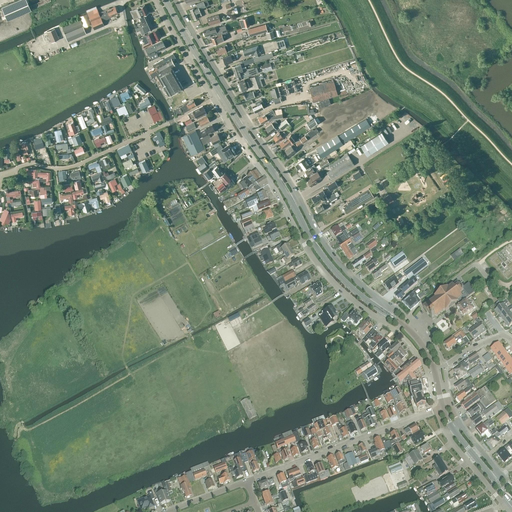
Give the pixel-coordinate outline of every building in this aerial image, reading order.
[(33,9),(28,0),(17,0),(3,6),(9,20),(33,9)] [(199,9),(206,7),(203,1),(196,4),(197,6),(190,9),(194,19),(202,16),(199,9)] [(135,9),(136,11),(139,17),(148,13),(144,5),(135,9)] [(104,11),(99,13),(102,21),(110,18),(110,17),(118,13),(115,7),(109,9),(109,8),(103,10),(104,11)] [(97,9),(87,13),(91,24),(92,24),(94,30),(104,26),(102,21),(99,13),(97,9)] [(61,27),(66,38),(67,38),(68,41),(88,33),(87,29),(92,27),(91,24),(87,13),(81,16),(82,18),(61,27)] [(143,25),(150,22),(148,18),(149,18),(149,17),(148,15),(147,15),(146,15),(140,18),(143,25)] [(207,18),(209,25),(220,21),(218,15),(207,18)] [(153,29),(150,22),(143,25),(142,26),(145,32),(153,29)] [(265,24),(247,29),(249,36),(262,32),(267,31),(265,24)] [(227,32),(225,26),(216,28),(215,27),(203,31),(205,36),(206,36),(207,38),(211,37),(210,35),(212,34),(213,36),(217,34),(218,35),(227,32)] [(47,31),(52,42),(59,39),(59,38),(58,36),(54,28),(47,31)] [(151,42),(161,37),(157,29),(152,32),(141,37),(145,44),(142,46),(144,49),(152,44),(151,42)] [(224,41),(221,34),(211,38),(214,44),(224,41)] [(284,37),(276,39),(278,44),(281,43),(282,45),(286,44),(284,37)] [(346,38),(294,51),(296,59),(348,46),(346,38)] [(162,41),(145,49),(148,56),(149,56),(151,60),(158,57),(156,52),(166,48),(162,41)] [(219,55),(229,51),(226,45),(216,49),(219,55)] [(258,45),(242,50),(244,56),(254,53),(255,57),(261,55),(258,45)] [(232,59),(235,58),(233,54),(230,55),(223,58),(225,64),(233,61),(232,59)] [(155,68),(149,71),(152,77),(159,73),(159,74),(165,85),(163,87),(168,96),(183,88),(171,67),(175,65),(171,59),(169,60),(167,57),(163,59),(153,64),(155,68)] [(232,67),(231,68),(232,70),(233,70),(234,73),(242,70),(246,69),(245,65),(254,62),(253,58),(242,61),(242,64),(240,64),(240,63),(232,67)] [(270,63),(261,66),(263,73),(272,70),(270,63)] [(242,70),(234,73),(237,80),(241,78),(242,79),(248,76),(248,75),(253,73),(252,69),(246,71),(243,73),(242,70)] [(259,80),(257,75),(252,78),(256,89),(263,86),(261,79),(259,80)] [(247,88),(249,87),(247,82),(245,82),(244,80),(237,82),(241,91),(248,89),(247,88)] [(333,81),(309,88),(314,103),(338,95),(333,81)] [(277,86),(270,88),(272,95),(279,93),(277,86)] [(130,89),(120,92),(123,99),(132,96),(130,89)] [(254,95),(257,95),(255,91),(244,94),(246,100),(255,97),(254,95)] [(287,100),(286,95),(273,99),(274,104),(284,101),(287,100)] [(184,104),(184,105),(175,110),(172,111),(175,117),(178,115),(187,110),(187,111),(196,106),(193,100),(186,104),(186,103),(184,104)] [(252,107),(255,112),(263,108),(262,106),(266,104),(264,101),(260,103),(258,101),(255,102),(257,105),(252,107)] [(204,114),(206,113),(203,106),(193,111),(188,114),(190,119),(195,116),(197,119),(204,115),(204,114)] [(267,118),(271,115),(269,112),(258,118),(262,124),(268,120),(267,118)] [(201,126),(210,122),(207,116),(198,120),(199,122),(196,123),(198,127),(201,126)] [(314,118),(307,123),(310,129),(318,124),(314,118)] [(366,118),(338,136),(316,149),(322,157),(343,144),(342,143),(371,126),(366,118)] [(70,133),(78,130),(74,119),(67,122),(69,126),(67,127),(70,133)] [(286,119),(278,126),(281,130),(289,124),(286,119)] [(270,133),(272,132),(276,129),(275,127),(277,125),(274,121),(272,123),(265,128),(270,133)] [(186,133),(196,128),(194,123),(183,127),(186,133)] [(205,131),(202,132),(204,136),(207,135),(210,133),(210,134),(215,132),(214,130),(215,130),(214,127),(213,127),(212,125),(204,128),(205,131)] [(54,128),(57,140),(64,138),(62,127),(54,128)] [(315,129),(315,128),(311,131),(310,131),(304,135),(305,136),(300,139),(299,138),(294,142),(295,143),(291,146),(291,145),(285,150),(289,156),(295,151),(294,149),(298,146),(303,143),(302,143),(307,139),(313,135),(318,131),(316,128),(315,129)] [(191,154),(204,149),(195,130),(183,136),(191,154)] [(283,137),(286,135),(284,131),(280,134),(279,133),(273,137),(277,142),(283,137)] [(367,156),(388,142),(381,132),(360,146),(367,156)] [(100,140),(105,138),(104,134),(95,137),(97,144),(101,143),(100,140)] [(209,134),(200,138),(201,141),(203,144),(208,142),(211,141),(213,144),(220,140),(217,134),(210,137),(209,134)] [(286,138),(279,144),(283,148),(289,143),(290,144),(295,140),(291,135),(286,139),(286,138)] [(69,137),(71,144),(81,142),(80,138),(75,139),(74,136),(69,137)] [(68,140),(58,142),(59,148),(69,147),(68,140)] [(353,143),(351,140),(339,147),(341,150),(353,143)] [(219,145),(211,150),(213,155),(219,151),(225,160),(235,154),(228,143),(221,148),(219,145)] [(77,153),(85,150),(83,144),(74,147),(77,153)] [(331,170),(327,173),(331,179),(354,164),(347,154),(328,166),(331,170)] [(149,169),(154,167),(152,164),(148,166),(147,164),(151,162),(148,155),(137,160),(143,174),(149,171),(149,169)] [(110,161),(107,161),(106,156),(100,157),(101,165),(110,164),(110,161)] [(132,156),(123,160),(126,168),(132,165),(133,167),(138,165),(136,161),(134,162),(132,156)] [(92,173),(94,180),(103,178),(99,159),(88,162),(89,166),(96,164),(98,171),(92,173)] [(302,160),(297,163),(298,164),(296,165),(295,166),(297,169),(298,169),(301,168),(303,170),(307,168),(307,167),(309,166),(304,159),(302,160)] [(321,168),(329,163),(328,161),(327,160),(319,164),(321,168)] [(204,163),(197,167),(201,173),(208,168),(204,163)] [(311,167),(304,171),(308,176),(315,172),(321,168),(319,164),(315,167),(314,165),(311,167)] [(217,177),(223,173),(217,166),(211,170),(209,168),(203,173),(208,179),(214,174),(217,177)] [(249,175),(248,177),(250,180),(249,180),(252,184),(253,184),(262,177),(256,169),(249,175)] [(79,171),(70,173),(72,180),(81,178),(79,171)] [(120,175),(125,185),(132,181),(127,172),(120,175)] [(225,184),(231,178),(225,172),(219,177),(225,184)] [(321,178),(317,172),(310,176),(311,178),(307,180),(308,181),(307,182),(307,183),(307,184),(308,185),(309,186),(310,185),(311,186),(317,182),(316,180),(318,179),(319,180),(321,178)] [(452,184),(448,177),(451,176),(448,172),(441,176),(447,186),(452,184)] [(252,188),(254,186),(253,184),(252,184),(247,178),(243,181),(248,189),(251,187),(252,188)] [(268,185),(263,178),(255,182),(253,184),(254,186),(255,188),(254,188),(256,192),(268,185)] [(115,179),(112,180),(108,182),(112,191),(116,189),(114,185),(117,184),(115,179)] [(121,180),(117,182),(121,192),(125,190),(121,180)] [(330,191),(338,186),(335,181),(327,186),(330,191)] [(227,187),(223,183),(217,188),(221,192),(227,187)] [(50,186),(41,187),(40,188),(40,189),(40,198),(42,198),(42,202),(50,202),(50,201),(51,201),(51,197),(44,197),(44,194),(46,194),(46,190),(50,190),(50,186)] [(72,189),(73,195),(85,193),(84,187),(72,189)] [(12,193),(12,196),(21,194),(20,188),(7,190),(8,194),(12,193)] [(238,201),(251,192),(250,190),(249,190),(247,188),(235,196),(238,201)] [(105,196),(106,199),(110,199),(109,189),(103,190),(103,192),(100,192),(101,197),(105,196)] [(347,212),(373,196),(369,189),(342,205),(347,212)] [(315,203),(321,199),(322,200),(327,197),(323,190),(311,197),(315,203)] [(418,190),(412,195),(415,200),(422,195),(418,190)] [(258,205),(256,201),(259,200),(260,203),(268,200),(265,191),(257,194),(253,196),(254,198),(245,202),(248,209),(256,206),(258,205)] [(339,195),(337,192),(334,194),(324,200),(324,201),(321,203),(321,204),(316,207),(317,210),(316,210),(318,213),(319,212),(319,213),(326,208),(325,206),(332,201),(331,201),(336,198),(336,197),(339,195)] [(72,194),(62,195),(59,195),(60,200),(63,200),(63,199),(67,198),(67,199),(68,199),(69,203),(72,203),(73,204),(75,204),(75,202),(75,201),(74,201),(72,201),(72,194)] [(394,201),(389,194),(386,197),(381,199),(385,206),(389,203),(390,203),(394,201)] [(95,206),(101,204),(98,195),(89,197),(90,201),(94,200),(95,206)] [(86,201),(78,204),(79,209),(83,208),(82,209),(83,212),(89,210),(86,201)] [(259,204),(258,205),(256,206),(258,211),(270,206),(268,201),(259,204)] [(72,205),(64,206),(65,210),(69,209),(70,215),(74,215),(74,211),(73,211),(72,205)] [(264,215),(262,216),(260,217),(261,219),(265,218),(266,220),(273,217),(270,209),(263,212),(264,215)] [(42,211),(31,212),(32,217),(32,216),(33,220),(36,219),(36,216),(42,216),(42,211)] [(12,222),(16,221),(16,217),(22,216),(22,212),(11,214),(11,218),(12,218),(12,222)] [(10,220),(9,215),(3,213),(0,220),(8,224),(10,220)] [(246,234),(255,230),(250,219),(241,223),(246,234)] [(418,251),(448,234),(441,221),(410,239),(415,247),(417,246),(419,249),(417,251),(418,251)] [(271,231),(272,230),(275,228),(275,227),(276,227),(275,225),(274,225),(273,223),(265,226),(267,229),(264,230),(266,235),(272,232),(271,231)] [(340,230),(338,226),(331,231),(335,237),(342,233),(346,230),(344,227),(340,230)] [(349,239),(352,237),(358,232),(359,232),(357,229),(348,235),(346,232),(336,238),(341,245),(346,241),(349,239)] [(271,242),(272,241),(275,240),(275,239),(279,237),(278,235),(278,233),(277,233),(277,232),(269,235),(269,237),(267,237),(268,239),(267,240),(268,242),(271,241),(271,242)] [(358,232),(352,237),(354,241),(361,236),(358,232)] [(250,237),(247,238),(249,243),(260,238),(258,235),(251,238),(250,237)] [(260,238),(249,243),(252,248),(255,247),(255,248),(263,244),(260,238)] [(341,245),(339,246),(342,250),(345,255),(355,248),(349,239),(346,241),(341,245)] [(374,241),(367,246),(370,250),(377,245),(374,241)] [(233,245),(227,248),(231,256),(237,252),(233,245)] [(284,254),(291,251),(287,245),(283,248),(281,245),(276,248),(279,254),(282,252),(284,254)] [(262,249),(260,249),(261,252),(266,265),(273,262),(268,249),(267,246),(262,249)] [(355,248),(345,255),(349,260),(354,257),(357,255),(355,252),(357,251),(355,248)] [(460,249),(451,257),(455,262),(464,254),(460,249)] [(294,256),(291,251),(284,254),(285,257),(282,259),(286,265),(291,261),(289,258),(294,256)] [(358,262),(352,266),(355,270),(364,264),(364,265),(367,263),(365,261),(366,260),(372,256),(369,253),(364,257),(357,261),(358,262)] [(452,274),(472,259),(468,253),(448,268),(452,274)] [(295,269),(302,265),(299,260),(292,264),(288,266),(290,268),(293,266),(295,269)] [(409,281),(428,267),(423,260),(404,274),(409,281)] [(375,261),(366,267),(369,272),(376,268),(376,267),(378,266),(377,265),(377,264),(375,261)] [(381,273),(387,269),(385,265),(372,274),(375,279),(376,278),(377,279),(382,275),(381,273)] [(282,276),(283,278),(278,282),(280,285),(285,282),(296,276),(293,270),(282,276)] [(292,279),(284,284),(288,291),(296,286),(295,284),(297,283),(299,282),(302,285),(310,280),(306,272),(293,280),(292,279)] [(394,277),(385,283),(390,290),(399,283),(396,280),(394,277)] [(414,279),(395,295),(396,296),(396,297),(399,300),(400,299),(401,300),(405,296),(404,295),(418,283),(414,279)] [(436,298),(423,307),(432,320),(445,310),(446,311),(456,304),(458,307),(466,301),(465,300),(475,292),(469,284),(463,288),(458,281),(448,288),(447,287),(435,297),(436,298)] [(307,289),(311,295),(313,294),(314,295),(316,298),(322,294),(320,291),(322,290),(321,289),(322,289),(321,288),(322,287),(320,285),(319,285),(319,284),(318,284),(318,283),(311,287),(307,289)] [(421,302),(417,296),(422,292),(419,289),(414,292),(402,302),(405,306),(406,306),(410,311),(421,302)] [(307,309),(313,305),(310,299),(303,304),(307,309)] [(466,301),(458,307),(457,308),(461,313),(460,313),(463,318),(473,310),(475,308),(472,305),(470,306),(466,301)] [(499,316),(508,309),(505,306),(508,303),(507,301),(503,304),(495,310),(499,316)] [(303,312),(301,313),(303,316),(309,313),(310,315),(317,310),(313,305),(307,309),(306,309),(303,312)] [(322,313),(324,316),(322,317),(324,322),(323,322),(326,327),(333,323),(331,320),(337,317),(333,311),(334,310),(332,307),(322,313)] [(511,308),(511,307),(508,309),(499,316),(504,321),(511,315),(509,311),(511,309),(511,308)] [(190,327),(181,308),(174,311),(183,330),(190,327)] [(348,318),(356,325),(362,319),(354,311),(349,316),(346,314),(341,320),(344,323),(348,318)] [(306,327),(311,324),(308,318),(303,322),(306,327)] [(478,324),(474,327),(480,336),(486,331),(477,320),(475,321),(478,324)] [(364,321),(358,328),(361,330),(361,331),(366,335),(372,328),(372,327),(372,326),(370,324),(369,325),(367,323),(364,321)] [(480,336),(474,327),(470,330),(468,327),(465,328),(468,332),(474,340),(480,336)] [(380,335),(379,335),(377,332),(376,333),(373,330),(367,337),(363,341),(366,345),(367,343),(373,349),(383,338),(381,337),(381,336),(380,335)] [(445,344),(446,347),(446,348),(447,350),(448,349),(448,350),(457,344),(455,341),(457,339),(456,338),(460,335),(463,339),(466,337),(461,330),(454,335),(455,337),(445,344)] [(378,352),(375,355),(378,358),(383,353),(390,347),(385,341),(379,346),(380,348),(379,349),(377,351),(378,352)] [(393,354),(401,348),(397,343),(389,350),(390,351),(388,353),(389,354),(391,352),(393,354)] [(496,355),(503,350),(499,343),(491,349),(496,355)] [(398,357),(401,360),(407,355),(407,354),(407,353),(406,352),(405,352),(401,348),(396,353),(399,357),(398,357)] [(501,362),(508,356),(503,350),(496,355),(501,362)] [(468,358),(468,359),(472,364),(480,359),(476,353),(468,358)] [(395,354),(389,359),(385,363),(393,373),(392,374),(395,377),(396,377),(400,374),(402,372),(401,370),(399,368),(398,369),(392,363),(394,361),(400,367),(404,364),(401,360),(398,357),(395,354)] [(492,359),(488,354),(483,358),(487,364),(492,359)] [(506,368),(511,363),(511,360),(508,356),(501,362),(506,368)] [(415,359),(401,370),(402,372),(400,374),(396,377),(398,381),(401,380),(403,383),(417,380),(412,373),(421,366),(416,360),(415,359)] [(468,359),(461,364),(464,369),(464,370),(469,366),(467,364),(469,362),(471,365),(472,364),(468,359)] [(368,362),(360,368),(363,372),(371,366),(368,362)] [(373,366),(364,373),(368,379),(378,372),(379,374),(382,372),(376,364),(373,366)] [(456,373),(456,374),(464,369),(461,365),(454,370),(455,371),(454,372),(455,373),(456,373)] [(478,366),(468,373),(473,379),(483,372),(478,366)] [(464,369),(456,374),(458,375),(456,376),(459,380),(467,374),(464,370),(464,369)] [(459,393),(467,387),(463,380),(454,386),(459,393)] [(423,404),(425,404),(422,395),(419,395),(418,393),(422,392),(419,381),(417,381),(404,384),(404,388),(408,387),(410,395),(411,395),(412,398),(413,398),(416,406),(418,406),(423,405),(423,404)] [(399,387),(389,392),(396,406),(400,413),(402,412),(403,413),(404,412),(404,411),(406,410),(402,402),(398,396),(402,393),(399,387)] [(465,394),(471,390),(469,387),(456,397),(458,399),(457,399),(459,401),(460,402),(466,397),(465,394)] [(486,409),(496,401),(485,387),(475,394),(474,393),(464,401),(465,402),(462,405),(466,411),(480,400),(486,409)] [(393,401),(389,394),(384,397),(388,404),(393,401)] [(249,420),(256,416),(248,398),(241,402),(249,420)] [(488,421),(503,409),(498,402),(483,413),(482,413),(479,416),(471,421),(476,427),(483,422),(481,419),(485,416),(488,421)] [(486,410),(481,404),(480,403),(467,412),(471,418),(481,411),(483,413),(486,410)] [(390,418),(396,416),(393,408),(390,409),(388,406),(385,407),(386,411),(387,410),(390,418)] [(504,412),(496,419),(503,425),(511,417),(511,412),(508,408),(504,412)] [(364,419),(365,418),(369,427),(371,426),(371,427),(373,426),(373,425),(375,425),(372,418),(375,417),(372,409),(366,411),(367,413),(362,416),(364,419)] [(379,411),(383,421),(385,421),(386,421),(387,420),(389,419),(385,412),(384,412),(382,409),(379,411)] [(335,417),(329,420),(332,427),(337,425),(338,426),(337,426),(339,431),(340,431),(343,438),(349,436),(345,428),(343,429),(342,425),(339,424),(338,424),(335,417)] [(356,419),(357,421),(361,431),(366,428),(363,421),(362,417),(356,419)] [(325,421),(313,425),(316,433),(324,430),(326,437),(327,436),(328,440),(330,439),(331,443),(337,441),(331,427),(328,428),(325,421)] [(352,421),(346,424),(351,435),(357,432),(354,425),(352,421)] [(483,425),(477,429),(480,433),(479,434),(481,436),(482,436),(488,432),(492,437),(498,432),(497,432),(495,429),(492,432),(489,428),(494,424),(492,421),(485,426),(483,425)] [(415,425),(414,425),(404,431),(406,434),(410,432),(412,435),(419,431),(415,425)] [(492,437),(487,441),(493,447),(500,441),(498,438),(500,436),(501,437),(508,431),(505,426),(497,432),(498,432),(492,437)] [(311,436),(308,428),(302,431),(305,438),(311,436)] [(313,449),(319,447),(315,437),(314,437),(314,436),(316,435),(314,430),(310,431),(312,436),(311,437),(313,441),(310,442),(313,449)] [(421,431),(410,438),(415,445),(424,440),(423,438),(424,437),(421,431)] [(297,432),(293,433),(297,444),(298,446),(301,454),(308,452),(306,448),(308,447),(306,443),(300,445),(299,443),(301,442),(297,432)] [(390,434),(393,441),(390,442),(384,444),(387,452),(393,450),(391,445),(396,443),(400,442),(396,432),(393,433),(393,432),(391,433),(391,434),(390,434)] [(293,436),(284,440),(286,445),(290,444),(296,442),(293,436)] [(378,448),(383,446),(379,437),(373,440),(375,443),(374,444),(376,449),(372,451),(369,452),(372,459),(375,458),(381,455),(378,448)] [(277,449),(286,445),(284,440),(275,443),(277,449)] [(296,442),(290,444),(292,449),(290,450),(293,457),(299,455),(296,448),(298,447),(296,442)] [(361,445),(358,446),(362,456),(358,458),(355,459),(352,453),(345,456),(349,467),(357,464),(360,463),(368,460),(365,452),(367,451),(364,444),(363,444),(362,444),(361,445)] [(430,447),(429,447),(428,446),(428,447),(427,444),(418,449),(420,453),(422,452),(424,455),(431,450),(430,450),(431,449),(430,447)] [(278,452),(275,445),(271,447),(274,453),(275,456),(273,456),(276,464),(281,462),(279,454),(278,452)] [(284,461),(289,459),(286,451),(285,449),(279,452),(279,454),(281,453),(284,461)] [(504,463),(511,457),(505,449),(497,454),(504,463)] [(241,455),(242,457),(243,461),(248,459),(253,473),(259,470),(256,463),(260,461),(256,450),(252,451),(246,454),(245,454),(241,455)] [(416,450),(408,455),(407,453),(402,457),(410,468),(415,465),(422,461),(416,450)] [(338,454),(335,455),(339,465),(345,463),(341,453),(340,453),(339,453),(338,454)] [(337,466),(336,463),(333,456),(330,457),(328,457),(328,458),(327,458),(331,469),(337,466)] [(243,461),(242,457),(234,460),(238,471),(231,473),(233,477),(235,476),(236,479),(243,477),(240,469),(243,467),(245,466),(243,461)] [(437,468),(443,464),(439,457),(433,461),(435,465),(433,466),(435,470),(437,468)] [(227,469),(225,463),(213,467),(216,473),(227,469)] [(306,484),(317,479),(317,477),(318,476),(318,475),(316,470),(314,471),(312,464),(306,466),(308,474),(310,473),(311,474),(312,473),(312,475),(308,476),(307,475),(303,477),(306,484)] [(318,475),(318,476),(317,477),(317,479),(318,481),(320,480),(320,481),(330,477),(328,471),(325,472),(321,464),(315,466),(318,475)] [(448,472),(443,464),(437,468),(435,470),(439,477),(448,472)] [(391,475),(403,471),(400,465),(389,469),(391,475)] [(191,472),(186,474),(189,483),(206,477),(207,479),(206,479),(207,482),(205,482),(208,490),(214,487),(212,480),(211,480),(210,477),(213,476),(209,466),(203,469),(203,470),(192,474),(191,472)] [(295,481),(297,486),(305,483),(303,478),(301,478),(300,476),(301,476),(298,469),(292,471),(295,478),(297,478),(298,479),(295,481)] [(221,477),(217,479),(220,485),(223,483),(224,484),(230,481),(227,474),(226,471),(222,473),(223,476),(221,476),(221,477)] [(293,479),(295,478),(292,471),(287,473),(289,480),(288,480),(289,483),(294,481),(293,479)] [(283,474),(277,477),(280,485),(281,484),(283,489),(290,486),(288,481),(286,481),(283,474)] [(427,482),(424,476),(419,480),(422,485),(427,482)] [(450,476),(438,483),(442,489),(454,482),(453,481),(454,481),(454,480),(453,478),(452,478),(451,478),(450,476)] [(192,496),(189,489),(191,488),(190,484),(189,484),(186,477),(180,479),(183,485),(180,486),(182,492),(183,492),(186,498),(192,496)] [(274,484),(272,479),(267,481),(258,484),(260,490),(269,487),(269,486),(274,484)] [(436,492),(433,486),(432,483),(422,488),(427,497),(436,492)] [(447,493),(456,488),(453,483),(441,490),(442,493),(445,491),(447,493)] [(167,491),(168,491),(166,487),(164,488),(165,491),(161,492),(166,503),(170,501),(167,491)] [(450,499),(459,494),(456,489),(446,495),(448,498),(449,497),(450,499)] [(162,504),(166,503),(161,492),(158,493),(157,490),(154,491),(156,495),(157,494),(160,504),(161,503),(162,504)] [(149,496),(137,501),(141,510),(149,507),(150,508),(154,507),(151,500),(155,499),(152,492),(148,493),(149,496)] [(264,500),(271,498),(268,492),(262,494),(264,500)] [(283,503),(288,501),(285,492),(280,494),(283,503)] [(430,504),(441,498),(437,492),(427,498),(430,504)] [(464,494),(451,501),(453,505),(454,508),(459,505),(467,500),(466,498),(468,497),(466,495),(465,495),(464,494)] [(271,498),(264,500),(266,506),(273,504),(271,499),(273,498),(274,498),(274,499),(278,498),(277,495),(271,498)] [(441,498),(432,504),(435,509),(444,503),(441,498)] [(472,501),(464,506),(462,507),(462,506),(452,511),(464,511),(465,511),(467,511),(476,506),(475,506),(477,505),(477,504),(475,502),(474,501),(473,502),(472,501)]
